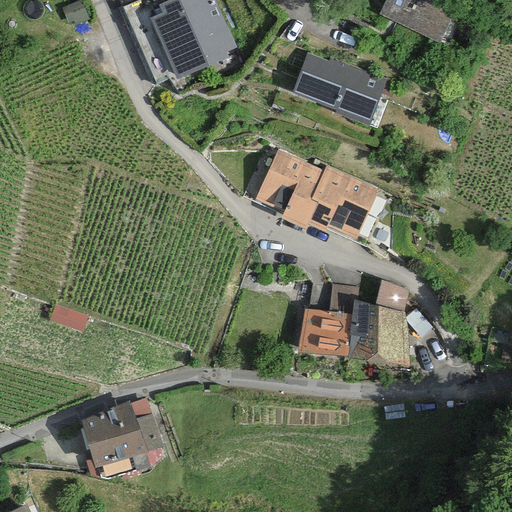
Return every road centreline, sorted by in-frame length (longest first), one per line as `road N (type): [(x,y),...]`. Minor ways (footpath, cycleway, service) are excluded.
road 1 (residential): [(457,387),(457,350),(445,321),(408,277),(255,223),(195,167),(149,112),(103,0)]
road 2 (unclassified): [(457,387),(367,390),(193,374),(117,393),(0,441)]
